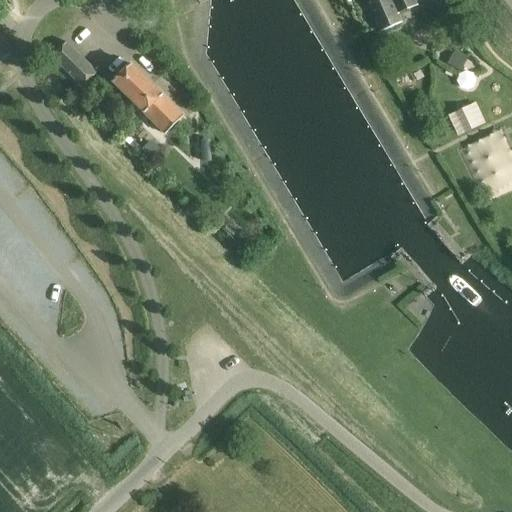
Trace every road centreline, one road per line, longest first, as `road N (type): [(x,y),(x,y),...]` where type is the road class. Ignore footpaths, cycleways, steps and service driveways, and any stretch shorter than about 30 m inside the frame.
road 1 (unclassified): [(154,460),(159,335),(135,252),(35,101),(22,54),(26,24),(59,0)]
road 2 (unclassified): [(433,511),(289,394),(258,379),(227,389),(154,460)]
road 3 (unclassified): [(103,8),(188,109)]
